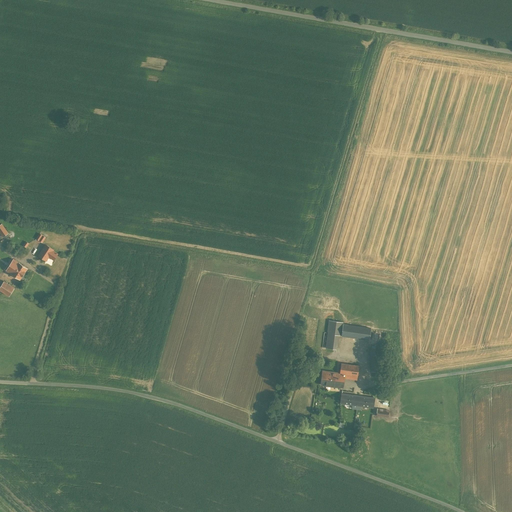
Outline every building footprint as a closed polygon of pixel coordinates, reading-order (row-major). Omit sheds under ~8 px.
[(4,223),(0,225),(0,229),(5,237),(11,233),(4,223)] [(47,233),(40,229),(37,234),(44,238),(47,233)] [(55,248),(45,242),(37,254),(46,260),(49,256),(55,259),(59,253),(54,250),(55,248)] [(28,268),(13,258),(5,270),(20,279),(28,268)] [(14,286),(4,280),(0,286),(0,289),(9,295),(14,286)] [(335,295),(333,294),(330,294),(329,295),(327,296),(325,298),(324,301),(324,302),(326,305),(328,308),(330,308),(333,308),(334,308),(336,306),(338,304),(339,300),(337,297),(335,295)] [(319,319),(308,318),(305,346),(316,347),(319,319)] [(372,327),(329,321),(325,348),(336,349),(338,335),(370,340),(372,327)] [(382,346),(371,347),(371,371),(382,371),(382,346)] [(341,363),(340,373),(345,374),(345,378),(357,380),(359,366),(341,363)] [(345,378),(345,374),(340,373),(322,371),(320,384),(343,388),(345,378)] [(364,397),(342,394),(340,403),(363,406),(364,397)] [(374,398),(364,397),(363,406),(373,408),(374,398)] [(389,409),(378,408),(377,414),(388,416),(389,409)]
